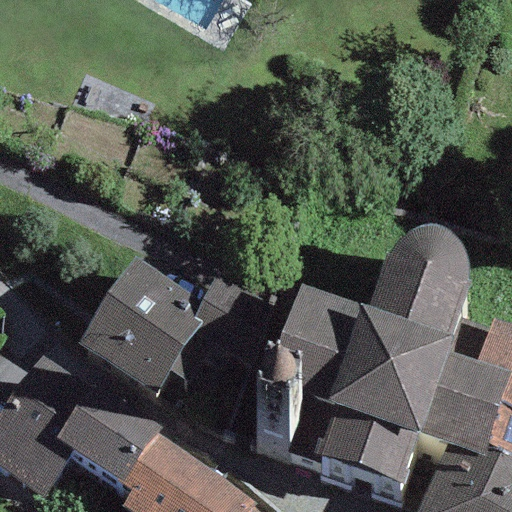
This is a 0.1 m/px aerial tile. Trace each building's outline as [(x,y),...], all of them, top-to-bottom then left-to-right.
[(363,481),(397,492),(414,442),(448,453),(482,464),(506,389),(477,379),(444,369),(468,296),(467,273),(456,256),(438,246),(417,245),(400,254),(385,269),(367,327),(303,306),(257,447),(363,481)] [(199,302),(133,262),(79,352),(156,398),(169,376),(187,387),(211,346),(249,369),(285,310),(219,270),(199,302)] [(511,339),(495,334),(477,379),(506,389),(482,464),(511,474),(511,339)] [(255,511),(254,510),(42,368),(0,427),(0,476),(44,508),(71,464),(130,502),(122,511),(255,511)] [(511,511),(511,474),(482,464),(448,453),(422,511),(511,511)]
